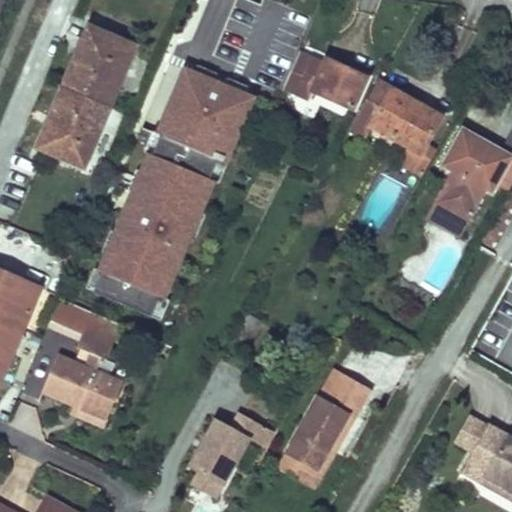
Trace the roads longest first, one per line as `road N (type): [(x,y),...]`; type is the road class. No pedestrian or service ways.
road 1 (residential): [(125,511),(133,497),(0,430)]
road 2 (residential): [(0,141),(63,0)]
